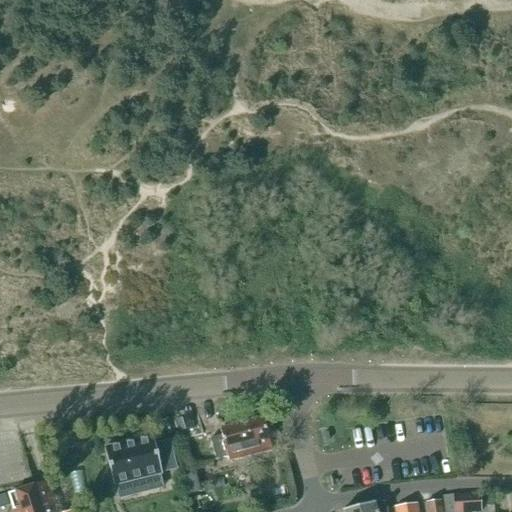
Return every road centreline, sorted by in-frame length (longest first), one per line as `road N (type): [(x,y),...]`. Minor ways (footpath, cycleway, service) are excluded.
road 1 (tertiary): [(0,405),(292,379)]
road 2 (tertiary): [(292,379),(511,382)]
road 3 (residential): [(313,506),(415,488),(511,483)]
road 4 (residential): [(313,506),(292,379)]
